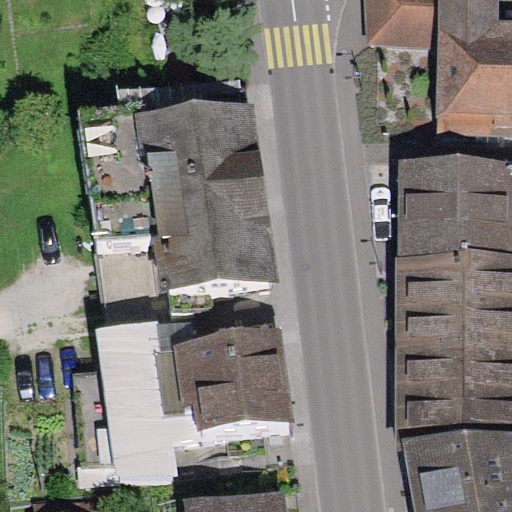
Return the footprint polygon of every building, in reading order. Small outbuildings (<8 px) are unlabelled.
[(438,139),(511,140),(511,0),(365,0),(369,46),(440,50),(438,139)] [(136,111),(82,118),(98,251),(159,244),(166,302),(280,288),(257,107),(138,122),(136,111)] [(511,167),(402,167),(402,263),(511,264),(511,167)] [(511,264),(402,263),(397,263),(401,450),(405,449),(511,441),(511,264)] [(165,354),(161,328),(98,337),(102,367),(71,372),(88,494),(181,481),(176,447),(294,431),(281,338),(208,348),(165,354)] [(511,511),(511,441),(405,449),(417,511),(511,511)] [(289,511),(288,495),(184,508),(184,511),(289,511)]
